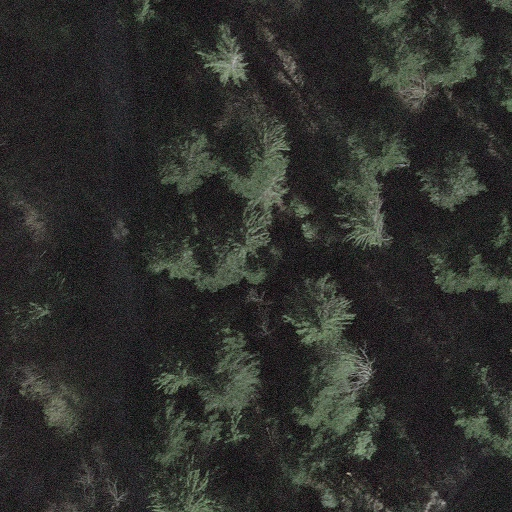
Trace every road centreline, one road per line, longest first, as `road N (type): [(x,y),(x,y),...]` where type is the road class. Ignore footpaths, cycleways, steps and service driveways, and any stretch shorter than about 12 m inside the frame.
road 1 (track): [(143,511),(102,0)]
road 2 (track): [(511,417),(438,511)]
